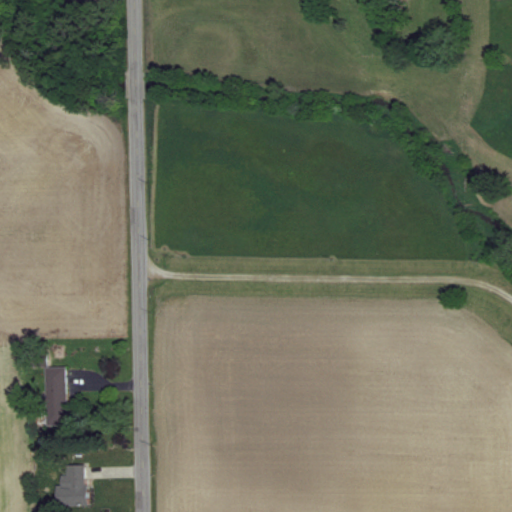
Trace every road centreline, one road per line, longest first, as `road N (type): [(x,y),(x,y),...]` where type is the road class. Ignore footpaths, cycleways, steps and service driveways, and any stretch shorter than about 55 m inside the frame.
road 1 (tertiary): [(135,0),(143,511)]
road 2 (residential): [(511,298),(447,281),(140,273)]
